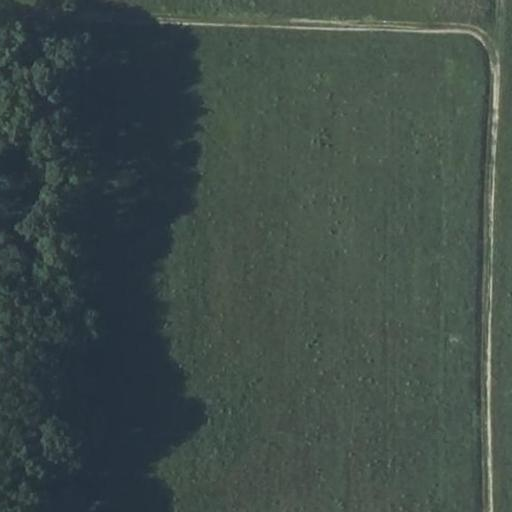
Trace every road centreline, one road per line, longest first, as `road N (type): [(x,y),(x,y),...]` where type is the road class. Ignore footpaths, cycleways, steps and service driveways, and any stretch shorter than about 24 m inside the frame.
road 1 (track): [(493,511),(501,0)]
road 2 (track): [(500,37),(0,12)]
